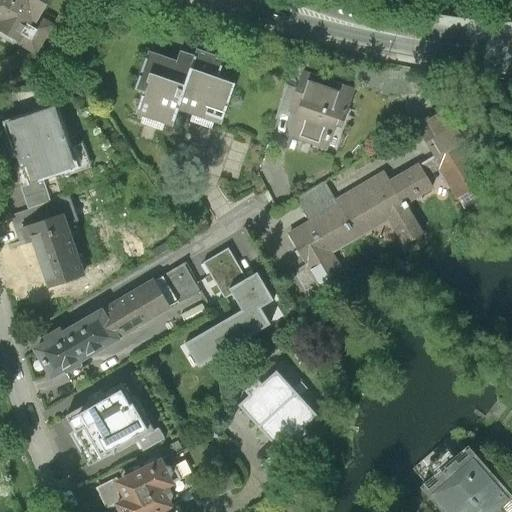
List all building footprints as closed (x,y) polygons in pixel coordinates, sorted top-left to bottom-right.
[(0,0),(0,14),(9,19),(1,32),(40,55),(56,27),(41,19),(52,0),(0,0)] [(199,51),(197,58),(183,53),(180,63),(152,53),(138,90),(147,93),(138,116),(171,128),(178,109),(219,124),(234,84),(217,78),(223,60),(199,51)] [(352,90),(304,73),(291,109),(307,115),(300,132),(317,139),(324,122),(338,127),(352,90)] [(55,106),(8,122),(29,184),(60,173),(60,178),(91,167),(82,142),(70,145),(55,106)] [(451,108),(417,126),(434,157),(462,142),(453,124),(458,122),(451,108)] [(463,146),(434,163),(461,209),(490,193),(463,146)] [(290,235),(325,293),(347,280),(331,254),(390,219),(405,244),(421,234),(404,205),(433,188),(419,164),(390,181),(385,173),(336,202),(331,194),(325,183),(297,199),(304,210),(311,223),(290,235)] [(28,209),(50,201),(43,180),(21,187),(28,209)] [(68,196),(50,201),(28,209),(10,215),(18,241),(26,239),(22,227),(64,213),(68,224),(78,221),(68,196)] [(64,213),(22,227),(26,239),(32,237),(48,284),(84,272),(68,224),(64,213)] [(228,248),(203,263),(225,299),(233,294),(229,288),(246,278),(228,248)] [(186,264),(158,280),(175,308),(203,292),(186,264)] [(246,278),(229,288),(233,294),(242,310),(185,343),(185,344),(191,342),(203,361),(198,365),(199,366),(270,324),(261,307),(274,300),(257,272),(246,278)] [(158,280),(107,309),(124,338),(175,308),(158,280)] [(50,343),(37,351),(54,380),(69,371),(72,376),(87,367),(84,361),(124,338),(107,309),(66,334),(63,329),(47,338),(50,343)] [(293,389),(277,370),(262,384),(257,379),(245,390),(249,395),(238,405),(258,427),(297,393),(293,389)] [(63,418),(91,467),(154,431),(126,382),(63,418)] [(301,382),(293,389),(297,393),(300,396),(307,389),(301,382)] [(300,396),(297,393),(258,427),(279,450),(284,444),(291,439),(294,443),(307,432),(303,427),(317,415),(300,396)] [(302,463),(284,444),(279,450),(260,467),(278,486),(302,463)] [(511,511),(511,502),(465,447),(423,484),(447,511),(492,511),(498,508),(501,511),(511,511)] [(160,460),(123,478),(126,483),(123,489),(122,490),(126,496),(127,496),(133,498),(134,500),(119,508),(120,511),(181,511),(177,504),(182,501),(180,497),(191,492),(184,476),(177,480),(171,468),(163,464),(160,460)]
